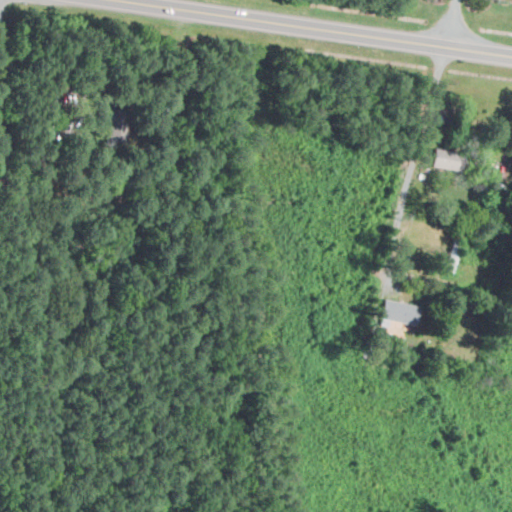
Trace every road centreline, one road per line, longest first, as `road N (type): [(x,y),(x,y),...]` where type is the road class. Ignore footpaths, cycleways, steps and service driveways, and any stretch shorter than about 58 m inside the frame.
road 1 (residential): [(27,511),(51,455),(39,310),(0,101)]
road 2 (primary): [(511,53),(129,0)]
